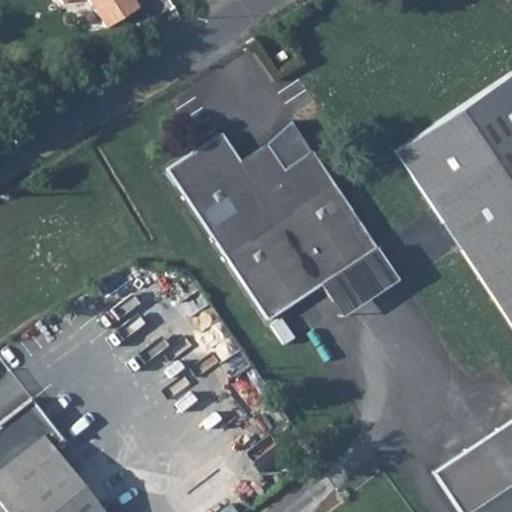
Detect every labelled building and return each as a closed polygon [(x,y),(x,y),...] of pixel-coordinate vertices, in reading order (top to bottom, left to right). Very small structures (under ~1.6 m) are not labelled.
[(58,0),(59,1),(61,0),(87,0),(103,24),(136,4),(133,0),(58,0)] [(275,60),(280,67),(287,63),(283,55),(275,60)] [(511,74),(394,153),(511,330),(511,74)] [(267,146),(241,164),(223,137),(168,173),(266,322),(322,289),(375,253),(289,122),(267,146)] [(394,283),(375,253),(322,289),(341,318),(394,283)] [(99,511),(53,451),(63,443),(32,403),(0,427),(0,429),(1,431),(0,432),(0,511),(99,511)] [(511,422),(432,475),(458,511),(508,511),(511,510),(511,422)]
